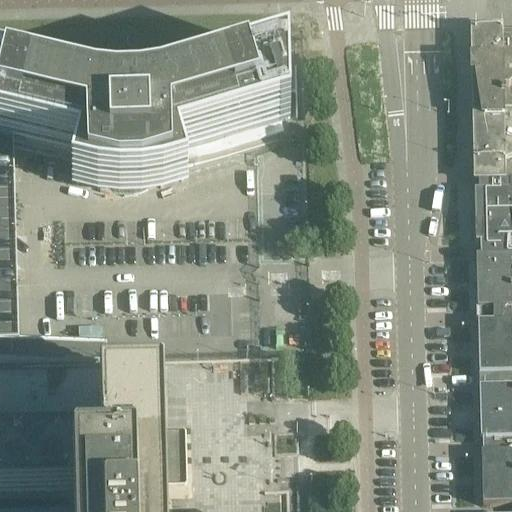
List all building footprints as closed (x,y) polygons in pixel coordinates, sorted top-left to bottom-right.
[(511,34),(501,34),(501,31),(471,32),(472,114),(474,185),(506,184),(505,166),(511,163),(511,151),(504,149),(503,108),(511,107),(511,34)] [(18,342),(13,143),(0,139),(0,72),(8,75),(8,44),(0,44),(0,363),(107,361),(107,350),(107,339),(18,342)] [(284,133),(281,123),(290,120),(288,63),(288,56),(160,94),(158,90),(96,91),(95,95),(8,75),(0,72),(0,139),(13,143),(76,158),(69,189),(97,196),(119,198),(141,198),(163,194),(191,186),(184,162),(284,133)] [(511,184),(506,184),(474,185),(476,246),(478,246),(478,260),(511,259),(511,184)] [(511,324),(511,259),(478,260),(476,260),(478,312),(511,311),(511,325),(511,324)] [(511,324),(511,325),(478,326),(479,377),(511,376),(511,391),(511,390),(511,324)] [(306,351),(306,340),(290,340),(290,351),(306,351)] [(167,511),(164,387),(161,384),(103,385),(100,388),(101,436),(0,438),(0,495),(74,493),(74,511),(167,511)] [(511,456),(511,390),(511,391),(480,391),(481,443),(483,443),(483,457),(511,456)] [(511,456),(483,457),(481,457),(483,508),(511,507),(511,456)]
